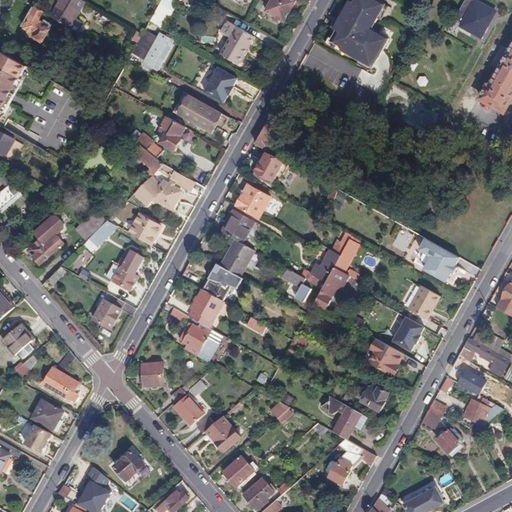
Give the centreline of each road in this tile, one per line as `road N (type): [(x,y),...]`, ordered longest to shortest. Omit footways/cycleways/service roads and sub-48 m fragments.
road 1 (residential): [(324,0),(111,380)]
road 2 (residential): [(358,511),(511,237)]
road 3 (residential): [(111,380),(225,511)]
road 4 (residential): [(0,253),(111,380)]
road 5 (residential): [(111,380),(37,511)]
